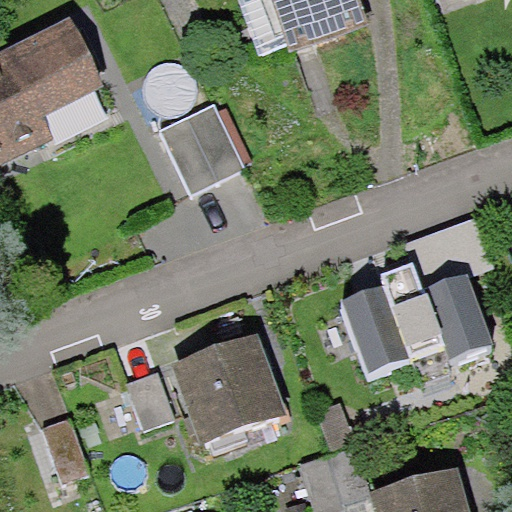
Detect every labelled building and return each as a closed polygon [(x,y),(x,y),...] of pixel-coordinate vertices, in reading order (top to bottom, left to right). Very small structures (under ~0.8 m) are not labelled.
[(262,0),(286,65),(377,33),(365,0),(262,0)] [(0,165),(105,115),(58,17),(0,45),(0,165)] [(387,285),(346,300),(371,369),(413,354),(423,380),(449,370),(444,356),(490,340),(466,275),(420,292),(411,267),(384,277),(387,285)] [(252,334),(129,379),(148,432),(187,418),(201,456),(286,425),(252,334)] [(73,419),(43,429),(63,488),(93,478),(73,419)] [(465,511),(458,484),(365,507),(366,511),(465,511)]
